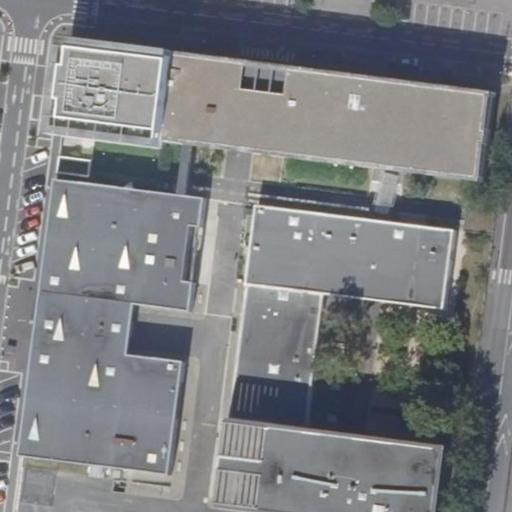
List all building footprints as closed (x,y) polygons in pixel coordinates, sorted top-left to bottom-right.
[(265,62),(199,54),(197,72),(177,70),(179,52),(76,38),(64,127),(186,144),(253,153),(375,169),(398,132),(402,133),(404,140),(406,145),(412,154),(421,160),(427,163),(433,164),(439,165),(447,165),(455,163),(462,160),(466,157),(472,151),(477,143),(480,135),(481,127),(480,120),(479,115),(476,107),(472,100),(468,95),(463,91),(458,88),(453,86),(265,62)] [(199,54),(179,52),(177,70),(197,72),(199,54)] [(92,159),(61,155),(59,171),(90,175),(92,159)] [(57,180),(22,458),(172,477),(186,363),(130,356),(137,306),(193,313),(197,285),(186,283),(193,228),(203,229),(207,200),(57,180)] [(442,511),(450,447),(308,429),(325,294),(446,310),(456,231),(258,206),(231,418),(263,422),(261,437),(254,436),(246,497),(353,511),(442,511)] [(219,508),(241,511),(244,511),(246,497),(254,436),(261,437),(263,422),(231,418),(219,508)] [(246,497),(244,511),(353,511),(246,497)]
